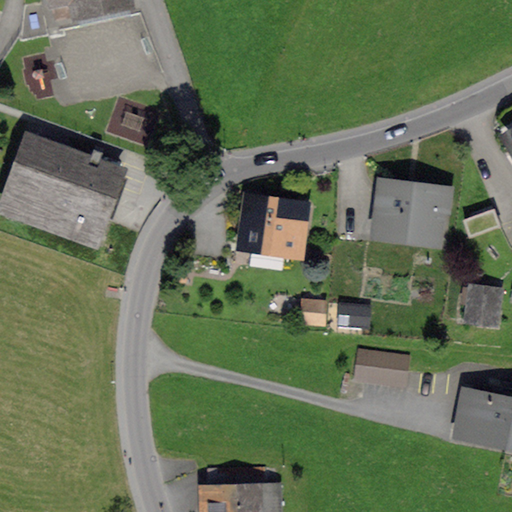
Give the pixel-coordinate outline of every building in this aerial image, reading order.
[(52,0),(57,17),(131,2),(130,0),(52,0)] [(27,138),(3,202),(97,237),(121,172),(98,164),(103,150),(94,147),(89,161),(27,138)] [(380,227),(434,234),(438,206),(446,207),(448,190),(385,182),(380,227)] [(246,196),(240,241),(301,250),(308,205),(246,196)] [(472,295),(469,315),(494,319),(497,299),(472,295)] [(305,299),(304,319),(324,320),(325,300),(305,299)] [(341,301),(339,321),(362,323),(363,303),(341,301)] [(365,379),(406,385),(408,371),(410,354),(410,353),(369,348),(365,379)] [(473,401),(467,400),(462,430),(511,440),(511,396),(510,396),(510,398),(502,397),(504,388),(476,384),(473,401)] [(206,488),(207,511),(265,511),(265,465),(211,467),(211,488),(206,488)]
